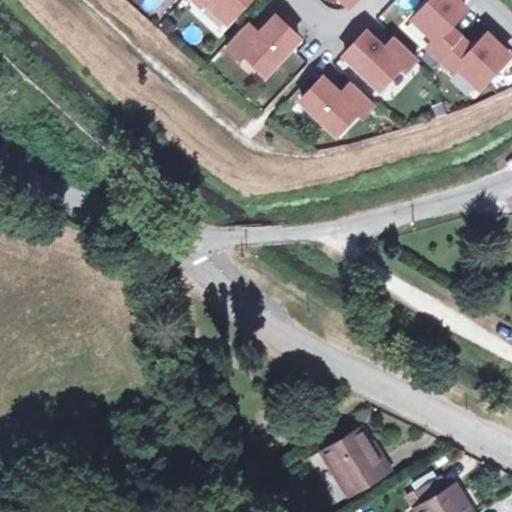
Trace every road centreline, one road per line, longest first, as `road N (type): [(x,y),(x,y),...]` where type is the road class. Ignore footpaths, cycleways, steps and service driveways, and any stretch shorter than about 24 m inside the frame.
road 1 (residential): [(189,242),(197,269),(290,332),(511,456)]
road 2 (residential): [(189,242),(369,223),(511,181)]
road 3 (track): [(333,227),(355,257),(511,349)]
road 4 (residential): [(0,171),(140,234),(189,242)]
